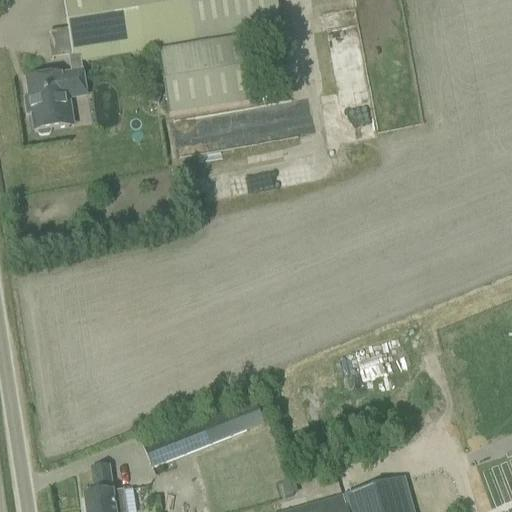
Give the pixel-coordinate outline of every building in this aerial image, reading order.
[(62,0),(73,64),(279,31),(274,0),(62,0)] [(159,54),(169,118),(252,106),(242,42),(159,54)] [(35,134),(37,134),(38,136),(40,138),(49,136),(51,134),(50,132),(69,129),(65,103),(87,100),(83,73),(26,82),(35,134)] [(147,85),(143,102),(157,106),(162,89),(147,85)] [(152,469),(174,461),(187,455),(246,433),(236,410),(143,447),(152,469)] [(94,497),(84,499),(85,511),(114,511),(113,495),(109,470),(91,473),(94,497)] [(403,482),(295,511),(411,511),(403,483),(403,482)] [(289,483),(281,485),(285,499),(293,497),(289,483)]
